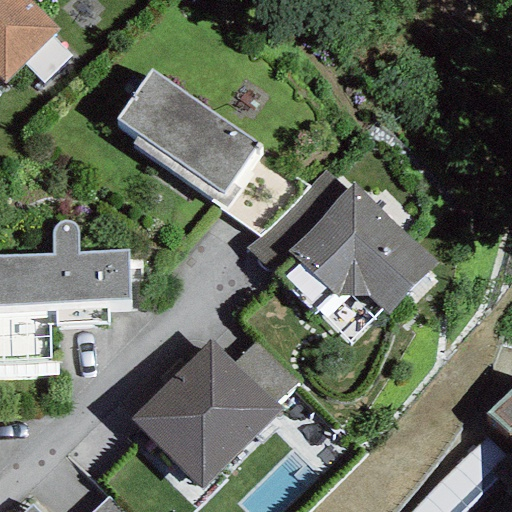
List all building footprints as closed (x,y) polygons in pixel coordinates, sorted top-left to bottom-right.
[(27,0),(0,0),(0,79),(4,83),(59,30),(27,0)] [(138,135),(132,144),(222,209),(237,190),(229,184),(254,150),(258,144),(151,72),(116,119),(138,135)] [(309,188),(254,150),(229,184),(237,190),(222,209),(259,239),(292,207),(309,188)] [(259,239),(245,249),(273,272),(292,256),(287,251),(319,221),(344,192),(325,171),(309,188),(292,207),(259,239)] [(368,297),(387,314),(437,263),(352,184),(344,192),(319,221),(287,251),(292,256),(335,297),(368,297)] [(0,256),(0,315),(55,314),(55,323),(108,322),(108,312),(129,312),(127,251),(77,255),(76,233),(74,224),(68,221),(61,222),(55,226),(52,232),(52,256),(0,256)] [(210,340),(129,419),(202,489),(281,409),(275,403),(235,363),(210,340)] [(275,403),(297,382),(257,341),(235,363),(275,403)] [(511,511),(511,390),(487,413),(508,431),(511,430),(511,511)] [(91,511),(122,511),(106,497),(91,511)]
